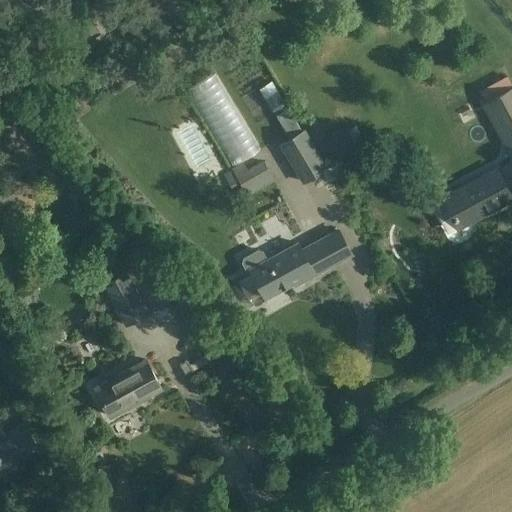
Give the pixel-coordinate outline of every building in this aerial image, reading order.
[(120,48),(151,30),(160,45),(177,35),(158,3),(112,30),(93,0),(74,13),(85,30),(56,48),(35,61),(50,84),(117,42),(120,48)] [(263,102),(278,96),(267,69),(253,75),(263,102)] [(511,155),(511,88),(484,104),(511,155)] [(284,98),(273,101),(278,120),(289,116),(284,98)] [(304,130),(280,144),(303,184),(328,169),(304,130)] [(481,132),(457,143),(463,156),(487,146),(481,132)] [(243,188),(271,174),(263,160),(247,169),(243,161),(231,167),(243,188)] [(436,203),(434,207),(440,217),(444,218),(452,214),(459,227),(478,216),(476,213),(510,194),(501,177),(496,168),(443,197),(444,199),(436,203)] [(252,271),(238,279),(251,304),(265,296),(266,297),(300,278),(302,280),(352,253),(342,235),(338,229),(302,249),(299,243),(268,260),(263,251),(259,250),(243,258),(242,263),(247,272),(251,269),(252,271)] [(127,270),(102,284),(124,326),(150,313),(138,291),(127,270)] [(175,302),(212,358),(228,348),(191,292),(175,302)] [(186,359),(179,365),(188,376),(195,371),(186,359)] [(162,388),(152,370),(147,360),(96,388),(111,416),(162,388)] [(40,450),(30,432),(26,424),(15,430),(7,415),(0,418),(0,475),(9,471),(7,467),(40,450)]
